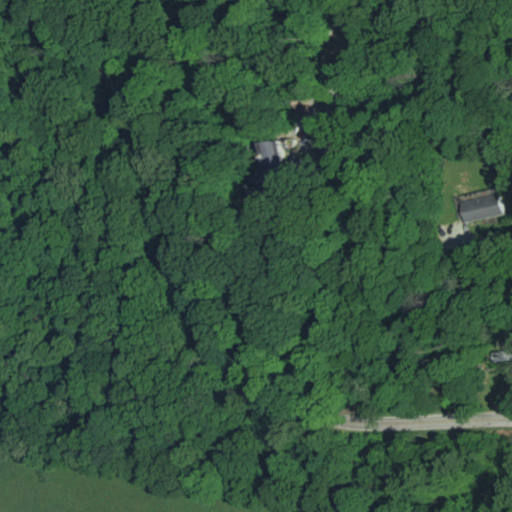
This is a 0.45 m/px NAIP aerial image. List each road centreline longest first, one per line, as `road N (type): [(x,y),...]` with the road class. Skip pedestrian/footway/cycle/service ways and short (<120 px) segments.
road 1 (secondary): [(151,125),(216,306),(239,350),(285,404),(313,417),(372,423),(511,420)]
road 2 (secondary): [(151,125),(83,36),(22,0)]
